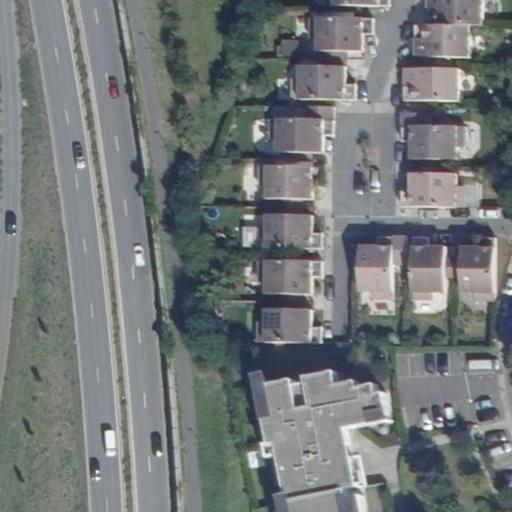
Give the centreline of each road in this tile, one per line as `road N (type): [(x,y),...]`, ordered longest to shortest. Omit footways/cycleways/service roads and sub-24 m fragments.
road 1 (primary): [(45,0),(92,310),(108,511)]
road 2 (primary): [(153,511),(137,302),(92,0)]
road 3 (unclassified): [(4,0),(14,170),(0,341)]
road 4 (residential): [(345,211),(348,132),(373,132),(415,0)]
road 5 (residential): [(345,211),(511,217)]
road 6 (residential): [(340,333),(345,211)]
